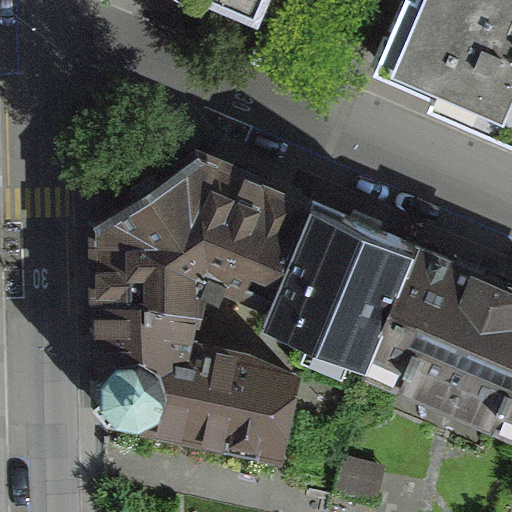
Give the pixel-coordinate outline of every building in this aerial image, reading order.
[(511,0),(392,0),(375,42),(437,69),(433,80),(511,113),(511,0)] [(96,208),(95,282),(187,287),(194,249),(259,283),(305,177),(244,154),(186,133),(96,208)] [(305,177),(259,283),(360,326),(405,220),(352,197),(305,177)] [(511,266),(491,257),(405,220),(360,326),(352,344),(511,412),(511,266)] [(187,287),(95,282),(94,357),(94,386),(103,402),(125,413),(275,443),(289,345),(183,322),(187,287)]
